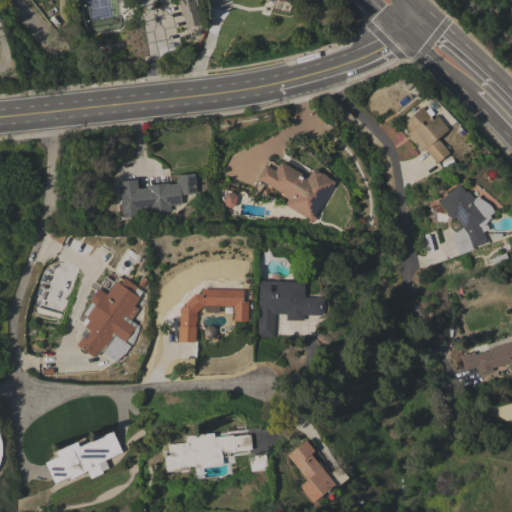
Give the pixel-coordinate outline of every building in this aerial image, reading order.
[(196,0),(197,6),(196,6),(200,25),(186,28),(183,15),(181,15),(179,1),(177,1),(176,0),(196,0)] [(448,129),(437,138),(449,153),(436,163),(424,149),(422,151),(407,132),(409,131),(402,123),(421,107),(431,119),(436,115),(448,129)] [(281,193),(256,178),(264,165),(274,170),(280,161),(307,177),(312,169),(321,174),(321,173),(326,176),(326,177),(334,182),(314,217),(315,217),(313,222),(284,205),(287,200),(281,193)] [(118,181),(136,179),(137,189),(146,188),(146,185),(168,183),(168,184),(176,183),(175,175),(194,173),(196,193),(180,195),(181,204),(170,205),(170,211),(149,213),(149,209),(137,211),(137,216),(122,218),(118,181)] [(488,204),(490,206),(492,209),(493,212),(481,221),(485,230),(483,231),(487,242),(473,248),(473,249),(459,255),(451,235),(462,227),(455,218),(452,220),(437,201),(459,184),(465,192),(467,191),(473,199),(477,196),(479,198),(488,204)] [(132,344),(126,340),(125,342),(112,333),(110,336),(112,337),(106,345),(105,344),(100,351),(98,349),(93,357),(76,345),(82,337),(84,339),(90,331),(84,327),(86,324),(79,319),(91,302),(89,301),(90,300),(88,298),(95,289),(96,290),(97,288),(101,290),(104,286),(108,289),(117,276),(123,280),(124,278),(136,287),(142,291),(138,297),(139,298),(125,317),(139,326),(132,344)] [(304,282),(304,297),(322,298),(321,315),(303,315),(303,321),(285,320),(285,314),(274,314),(273,337),(255,336),(256,319),(263,319),(264,308),(257,308),(257,306),(263,306),(264,291),(257,291),(257,280),(304,282)] [(201,289),(243,290),(242,301),(248,301),(247,321),(233,321),(233,306),(219,306),(219,313),(204,312),(204,306),(203,305),(195,313),(195,315),(196,317),(196,321),(195,322),(195,342),(178,342),(178,326),(179,309),(180,306),(184,307),(184,303),(194,294),(201,294),(201,289)] [(511,341),(511,367),(510,368),(509,364),(492,368),(492,371),(478,374),(476,367),(464,370),(461,358),(462,358),(461,354),(465,353),(466,354),(469,353),(469,352),(473,351),(474,354),(490,350),(490,348),(511,341)] [(58,456),(55,452),(76,442),(79,447),(112,431),(121,452),(104,460),(108,468),(101,471),(102,473),(91,478),(87,471),(70,479),(69,476),(54,483),(44,463),(58,456)] [(213,432),(214,437),(232,434),(232,436),(249,434),(251,450),(221,454),(223,464),(200,467),(200,465),(188,466),(189,469),(165,472),(164,456),(169,455),(167,444),(185,442),(184,436),(213,432)] [(298,486),(306,479),(286,455),(305,440),(306,439),(314,449),(309,453),(334,484),(312,503),(298,486)] [(266,454),(267,469),(250,471),(248,458),(253,457),(253,455),(266,454)]
